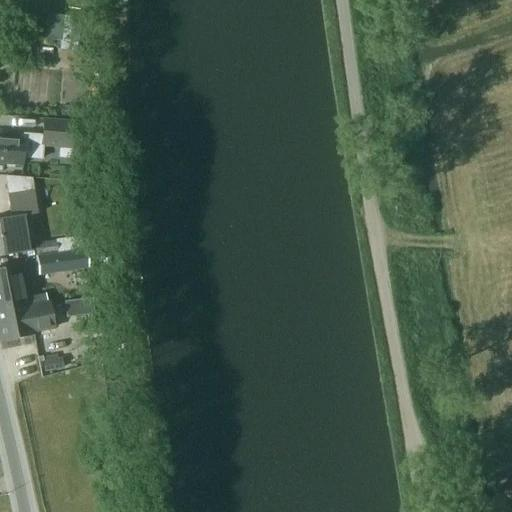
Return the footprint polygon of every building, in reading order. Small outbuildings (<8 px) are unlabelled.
[(50,14),(49,38),(64,39),(65,15),(50,14)] [(80,148),(82,123),(44,120),(42,137),(41,144),(80,148)] [(24,135),(24,141),(0,138),(0,164),(21,166),(21,160),(40,161),(41,144),(42,137),(24,135)] [(0,255),(30,250),(23,216),(37,214),(34,191),(7,196),(10,218),(0,219),(0,255)] [(55,240),(55,241),(56,247),(57,254),(86,250),(88,250),(86,236),(55,240)] [(33,244),(35,258),(57,254),(56,247),(55,241),(33,244)] [(86,255),(37,261),(40,275),(92,269),(90,255),(86,255)] [(0,270),(0,310),(28,305),(20,266),(0,270)] [(92,298),(63,302),(65,319),(94,315),(92,298)] [(28,305),(0,310),(0,341),(34,334),(34,332),(54,328),(49,302),(29,306),(28,305)] [(56,330),(35,333),(36,343),(57,340),(56,330)] [(61,360),(43,363),(45,372),(63,369),(61,360)]
